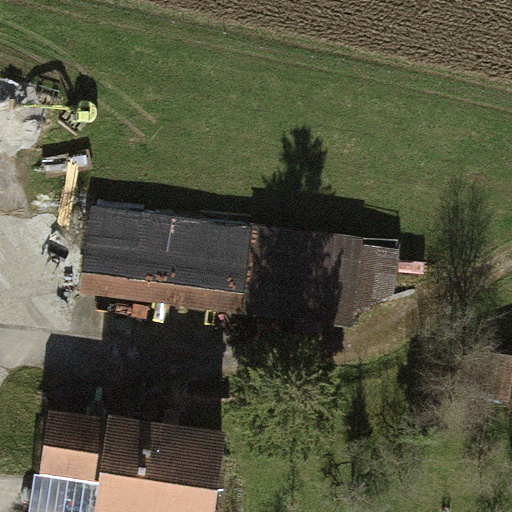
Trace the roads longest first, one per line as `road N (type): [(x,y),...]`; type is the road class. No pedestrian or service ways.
road 1 (track): [(511,262),(393,333),(225,369),(5,352)]
road 2 (track): [(0,368),(18,238),(0,204)]
